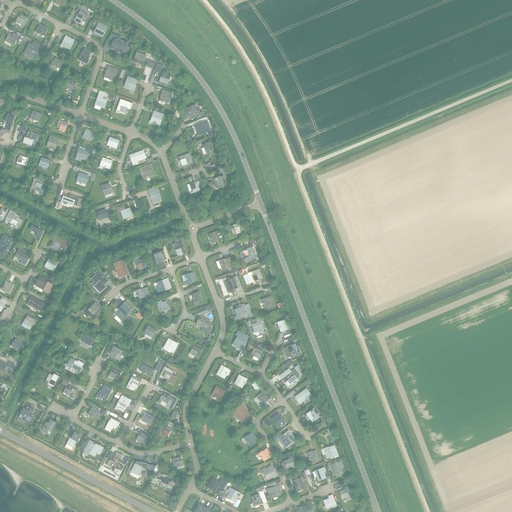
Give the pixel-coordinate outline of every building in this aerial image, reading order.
[(80,23),(81,21),(82,20),(84,22),(88,15),(80,10),(79,13),(78,13),(74,20),(80,23)] [(24,25),(28,18),(20,14),(18,17),(18,16),(15,21),(21,24),(24,25)] [(103,36),(108,26),(99,22),(94,32),(99,35),(100,35),(103,36)] [(39,27),(38,27),(35,32),(41,35),(41,34),(44,36),(48,29),(40,24),(39,27)] [(8,36),(5,41),(11,44),(11,43),(14,45),(19,36),(13,33),(12,35),(10,33),(8,36)] [(111,33),(108,39),(113,41),(111,48),(115,50),(120,52),(120,53),(121,53),(121,52),(125,53),(128,42),(120,40),(121,36),(111,33)] [(70,49),(75,40),(66,35),(61,45),(67,48),(70,49)] [(36,51),(37,48),(29,44),(25,51),(28,52),(28,53),(34,56),(36,51)] [(90,53),(86,51),(87,49),(84,48),(82,52),(78,59),(81,61),(86,64),(89,60),(88,59),(90,56),(89,56),(90,53)] [(137,52),(133,61),(136,62),(136,63),(142,65),(144,60),(143,60),(145,55),(137,52)] [(54,60),(53,60),(51,64),(57,68),(57,67),(60,68),(63,62),(55,57),(54,60)] [(157,63),(155,69),(161,72),(163,66),(157,63)] [(110,81),(111,79),(111,78),(114,79),(116,72),(108,69),(107,72),(106,72),(104,79),(110,81)] [(161,76),(159,81),(159,80),(163,82),(164,82),(165,82),(165,83),(168,84),(171,76),(167,75),(168,73),(163,71),(161,76)] [(133,91),(137,79),(128,76),(124,87),(127,88),(127,89),(133,91)] [(75,86),(74,86),(76,83),(68,79),(64,86),(67,87),(67,88),(72,91),(75,86)] [(169,103),(172,93),(163,89),(159,100),(165,102),(169,103)] [(107,100),(103,98),(104,96),(99,94),(98,97),(97,100),(95,105),(94,106),(97,107),(98,106),(101,107),(101,106),(104,107),(107,100)] [(119,102),(117,109),(120,110),(120,111),(126,113),(127,108),(130,109),(132,103),(120,99),(119,102)] [(195,105),(187,108),(188,111),(190,117),(195,115),(200,113),(199,109),(196,110),(195,105)] [(35,120),(36,120),(39,121),(41,113),(33,110),(32,113),(31,113),(29,118),(35,120)] [(160,124),(164,114),(154,110),(150,121),(156,124),(156,123),(160,124)] [(14,119),(15,116),(8,114),(7,116),(5,121),(8,122),(5,130),(10,131),(14,119)] [(56,127),(59,128),(59,129),(65,131),(67,126),(66,126),(68,122),(59,119),(56,127)] [(199,131),(201,134),(212,130),(208,122),(202,124),(201,123),(194,126),(197,132),(199,131)] [(85,132),(83,137),(89,139),(89,138),(92,140),(95,132),(87,129),(85,132)] [(39,135),(34,133),(28,131),(26,137),(25,137),(23,143),(27,144),(27,142),(32,144),(32,145),(32,144),(35,145),(39,135)] [(107,145),(110,146),(116,148),(118,143),(117,143),(119,140),(110,137),(107,145)] [(46,146),(49,147),(49,148),(56,150),(57,145),(58,142),(49,139),(46,146)] [(203,144),(204,147),(206,153),(211,152),(211,151),(214,150),(211,141),(203,144)] [(86,147),(84,151),(88,152),(88,153),(95,156),(97,151),(86,147)] [(78,152),(76,157),(82,159),(85,160),(88,152),(84,151),(79,149),(78,152)] [(143,159),(146,157),(143,150),(132,154),(133,157),(130,158),(133,165),(138,164),(137,161),(143,159)] [(182,166),(189,163),(192,162),(189,153),(179,157),(181,160),(180,160),(182,166)] [(19,158),(18,158),(17,163),(23,165),(26,166),(28,158),(20,155),(19,158)] [(111,161),(103,157),(103,156),(101,155),(99,159),(102,160),(99,168),(102,169),(103,166),(109,169),(111,164),(110,163),(111,161)] [(39,165),(42,166),(41,166),(48,169),(50,164),(49,163),(50,160),(41,157),(39,165)] [(147,166),(148,168),(141,170),(142,174),(143,179),(150,176),(149,176),(152,175),(150,168),(152,167),(151,164),(147,166)] [(79,176),(78,176),(77,181),(83,183),(83,182),(86,184),(89,176),(80,173),(79,176)] [(216,188),(219,187),(227,184),(223,175),(220,177),(220,176),(213,178),(216,188)] [(32,185),(31,188),(40,191),(41,189),(42,184),(43,181),(34,178),(32,185)] [(200,190),(199,186),(201,185),(200,180),(194,183),(194,182),(189,184),(191,190),(192,189),(193,192),(200,190)] [(104,195),(107,194),(113,192),(112,187),(111,187),(109,182),(101,186),(101,187),(104,195)] [(162,200),(161,198),(158,190),(150,193),(151,196),(150,197),(153,204),(162,200)] [(67,203),(67,202),(73,205),(73,204),(80,207),(83,199),(71,195),(69,198),(63,195),(62,200),(64,201),(64,202),(64,203),(65,203),(66,203),(67,203)] [(124,205),(117,207),(118,212),(121,211),(123,219),(126,217),(126,218),(133,216),(131,211),(130,211),(129,208),(125,209),(124,205)] [(99,220),(102,219),(109,217),(107,212),(106,212),(105,209),(96,212),(99,220)] [(20,216),(19,216),(16,214),(16,213),(11,210),(5,220),(10,222),(10,223),(16,226),(19,227),(22,220),(19,218),(20,216)] [(246,230),(244,230),(241,222),(233,225),(235,228),(234,228),(236,234),(241,232),(242,231),(243,234),(247,232),(246,230)] [(29,229),(37,233),(35,236),(39,238),(43,231),(32,225),(29,229)] [(217,241),(217,240),(220,239),(220,238),(219,236),(217,231),(209,234),(211,237),(210,237),(212,243),(217,241)] [(61,250),(64,251),(68,244),(71,246),(72,244),(56,236),(51,245),(61,250)] [(251,246),(256,244),(258,243),(256,236),(248,239),(251,246)] [(0,254),(0,255),(3,257),(12,240),(8,237),(6,241),(2,238),(1,241),(0,241),(0,251),(1,252),(0,254)] [(186,252),(183,243),(180,237),(174,239),(175,243),(173,243),(178,256),(183,254),(183,253),(186,252)] [(243,252),(240,253),(242,259),(245,258),(246,258),(247,261),(254,258),(251,250),(253,249),(252,247),(248,248),(249,250),(248,251),(248,250),(243,252)] [(29,258),(25,256),(27,252),(19,248),(15,256),(22,260),(21,263),(25,265),(29,258)] [(163,250),(153,254),(157,263),(164,261),(163,260),(167,259),(163,250)] [(223,269),(230,267),(231,268),(234,267),(231,257),(224,259),(219,260),(221,266),(222,266),(223,269)] [(143,268),(146,267),(143,258),(136,261),(137,264),(136,264),(138,270),(143,268)] [(50,259),(48,262),(47,261),(45,266),(51,269),(54,270),(57,263),(50,259)] [(128,273),(127,268),(123,259),(113,263),(119,277),(124,276),(123,275),(128,273)] [(106,282),(101,277),(103,275),(98,269),(95,272),(96,274),(91,279),(96,284),(94,286),(100,292),(106,287),(104,285),(106,282)] [(259,279),(262,278),(259,269),(251,272),(252,275),(254,281),(259,279)] [(186,284),(188,283),(196,281),(193,272),(189,273),(182,275),(186,284)] [(238,275),(234,277),(234,278),(224,282),(227,291),(235,288),(241,285),(238,275)] [(53,284),(48,282),(49,279),(46,277),(45,280),(40,277),(38,280),(35,285),(41,288),(43,290),(47,292),(49,289),(50,289),(53,284)] [(169,283),(168,279),(162,281),(157,282),(157,283),(158,282),(159,286),(158,287),(156,289),(158,292),(171,288),(169,283)] [(14,284),(7,281),(2,289),(9,293),(14,284)] [(140,289),(135,290),(137,296),(138,296),(139,299),(146,297),(148,300),(151,299),(147,287),(144,288),(143,288),(140,289)] [(198,305),(197,302),(203,300),(200,292),(197,293),(196,292),(191,294),(194,300),(192,301),(194,306),(198,305)] [(44,303),(36,299),(31,296),(27,303),(40,311),(44,303)] [(261,300),(264,306),(265,309),(275,305),(272,296),(269,297),(266,298),(261,300)] [(157,301),(158,304),(157,304),(160,311),(163,310),(163,311),(169,308),(168,304),(167,304),(166,301),(162,302),(162,300),(157,301)] [(102,309),(100,306),(96,302),(92,306),(90,308),(87,305),(81,311),(84,314),(87,316),(89,314),(91,316),(93,314),(95,316),(102,309)] [(128,307),(129,305),(125,302),(122,306),(121,305),(118,309),(120,311),(116,315),(125,324),(130,320),(125,315),(131,310),(128,307)] [(252,313),(248,315),(244,304),(236,306),(236,307),(237,309),(234,310),(235,310),(235,311),(235,312),(236,312),(237,315),(234,316),(235,320),(248,315),(249,318),(253,316),(252,313)] [(30,330),(31,326),(35,319),(27,315),(26,318),(25,318),(21,325),(30,330)] [(199,319),(196,323),(204,327),(207,328),(210,321),(201,316),(199,319)] [(264,329),(262,324),(260,317),(256,319),(257,323),(252,325),(255,332),(256,336),(259,334),(258,331),(264,329)] [(278,322),(279,326),(281,332),(286,330),(287,333),(290,331),(289,328),(288,328),(285,320),(278,322)] [(144,332),(147,334),(146,334),(152,338),(155,333),(154,333),(156,330),(148,325),(144,332)] [(242,349),(245,343),(244,342),(246,340),(248,337),(243,335),(244,334),(238,331),(236,334),(238,335),(234,342),(237,344),(236,346),(242,349)] [(81,341),(84,342),(84,343),(90,346),(92,341),(93,338),(85,334),(81,341)] [(15,338),(14,341),(13,341),(10,345),(16,348),(17,348),(19,349),(23,343),(15,338)] [(174,351),(176,347),(178,344),(169,339),(164,348),(171,352),(172,349),(174,351)] [(297,357),(297,355),(301,354),(300,352),(298,353),(295,344),(292,345),(291,345),(284,347),(287,356),(291,355),(292,358),(297,357)] [(194,346),(192,349),(192,348),(189,353),(195,356),(198,357),(202,350),(194,346)] [(122,355),(122,354),(123,351),(114,347),(110,355),(115,357),(114,358),(119,360),(122,355)] [(250,354),(254,355),(253,356),(259,359),(261,354),(262,351),(254,347),(250,354)] [(77,371),(76,372),(79,374),(82,367),(81,367),(83,363),(84,363),(78,360),(77,361),(70,357),(66,365),(71,367),(71,368),(77,371)] [(161,358),(155,370),(159,372),(165,361),(161,358)] [(0,369),(3,371),(6,366),(12,369),(15,364),(10,362),(8,365),(5,363),(0,360),(0,369)] [(290,360),(283,365),(285,368),(293,363),(290,360)] [(154,370),(142,364),(139,370),(150,376),(154,370)] [(300,377),(299,376),(300,375),(303,373),(298,365),(295,368),(292,371),(289,368),(279,376),(287,386),(290,384),(291,386),(298,380),(297,379),(300,377)] [(224,367),(224,368),(221,366),(217,374),(224,378),(225,375),(226,375),(229,370),(224,367)] [(111,371),(108,376),(114,379),(114,378),(117,380),(121,373),(113,368),(111,371)] [(163,377),(168,379),(167,381),(172,384),(176,377),(166,372),(163,377)] [(45,381),(54,386),(59,375),(53,373),(52,375),(49,373),(45,381)] [(130,386),(130,387),(136,390),(138,385),(139,382),(140,382),(141,380),(135,377),(132,375),(127,385),(130,386)] [(242,376),(242,377),(239,375),(234,383),(242,387),(243,384),(243,385),(247,379),(242,376)] [(62,383),(67,386),(70,380),(65,377),(62,383)] [(259,387),(254,381),(251,384),(256,390),(259,387)] [(100,391),(98,395),(103,398),(102,400),(105,402),(110,392),(112,389),(104,385),(102,388),(101,391),(100,391)] [(214,391),(211,396),(217,399),(217,398),(220,400),(225,390),(217,385),(215,388),(214,391)] [(66,395),(66,394),(71,396),(70,398),(73,399),(78,390),(71,386),(69,389),(65,387),(62,393),(66,395)] [(258,400),(262,405),(266,402),(266,401),(268,399),(269,400),(271,398),(264,388),(261,390),(263,392),(256,397),(258,399),(258,400)] [(311,394),(306,388),(294,397),(300,404),(309,397),(310,398),(312,396),(311,395),(311,394)] [(162,396),(158,403),(160,404),(162,401),(167,404),(165,407),(169,409),(170,409),(171,410),(176,400),(170,397),(170,396),(165,393),(163,396),(162,396)] [(120,398),(114,408),(117,410),(119,407),(125,410),(127,406),(129,407),(132,400),(122,395),(120,398)] [(18,417),(31,424),(35,416),(31,414),(35,407),(27,403),(25,408),(23,408),(18,417)] [(241,422),(245,419),(250,415),(243,406),(241,408),(239,406),(233,411),(237,417),(241,422)] [(91,410),(90,410),(87,414),(93,417),(96,418),(100,411),(92,407),(91,410)] [(319,417),(317,414),(320,412),(316,407),(313,409),(313,410),(311,411),(307,414),(310,419),(311,419),(313,421),(319,417)] [(42,412),(37,420),(40,422),(45,413),(42,412)] [(154,414),(152,416),(146,413),(145,416),(144,416),(141,420),(147,423),(150,424),(153,419),(157,421),(159,416),(154,414)] [(282,417),(278,413),(271,418),(277,427),(280,425),(286,421),(282,417)] [(109,421),(109,420),(106,425),(112,428),(112,427),(115,429),(119,422),(120,420),(112,416),(111,418),(109,421)] [(272,424),(267,418),(263,421),(266,426),(267,425),(268,427),(272,424)] [(48,423),(46,422),(42,430),(50,434),(56,422),(50,419),(48,423)] [(159,431),(161,433),(167,436),(170,432),(169,431),(171,428),(162,424),(159,431)] [(139,435),(136,440),(142,443),(142,442),(145,444),(150,434),(142,430),(139,435)] [(279,438),(278,439),(285,448),(292,443),(291,442),(295,440),(289,432),(288,430),(279,438)] [(72,435),(71,435),(66,444),(73,447),(76,441),(77,442),(81,435),(74,432),(72,435)] [(252,432),(248,435),(247,434),(243,438),(247,443),(248,442),(250,445),(258,439),(252,432)] [(85,453),(86,452),(91,454),(92,453),(96,455),(97,453),(100,455),(104,448),(89,440),(84,450),(85,451),(85,453)] [(328,458),(334,455),(335,457),(338,456),(335,448),(333,449),(332,446),(329,448),(328,447),(324,449),(326,455),(328,458)] [(266,448),(262,451),(258,454),(262,459),(264,461),(270,456),(268,454),(270,452),(266,448)] [(309,462),(311,461),(319,459),(316,450),(312,451),(307,452),(310,459),(308,459),(309,462)] [(109,460),(107,465),(111,467),(111,469),(112,470),(113,472),(115,468),(118,470),(119,470),(119,469),(119,468),(119,467),(119,466),(119,465),(118,465),(118,464),(117,464),(121,457),(122,455),(117,452),(116,454),(112,461),(109,460)] [(174,467),(177,466),(183,465),(182,460),(181,460),(181,456),(172,459),(174,467)] [(286,468),(292,466),(293,468),(296,467),(293,457),(284,461),(286,468)] [(129,466),(128,468),(131,470),(139,475),(143,467),(146,469),(147,463),(136,461),(133,467),(129,466)] [(340,465),(342,464),(341,461),(332,465),(335,474),(343,471),(340,465)] [(162,474),(158,472),(160,469),(158,463),(153,472),(157,474),(156,476),(155,475),(151,482),(155,484),(156,482),(157,483),(158,482),(171,488),(176,479),(165,473),(164,474),(162,473),(162,474)] [(273,475),(274,477),(277,476),(271,465),(266,468),(265,467),(262,469),(267,479),(273,475)] [(314,477),(317,476),(318,480),(326,477),(323,471),(325,471),(324,467),(312,472),(314,477)] [(293,480),(297,490),(305,487),(301,477),(293,480)] [(215,491),(217,487),(223,489),(227,481),(222,478),(220,482),(213,479),(208,487),(215,491)] [(270,499),(273,497),(280,495),(278,489),(280,488),(279,485),(266,489),(270,499)] [(353,498),(351,495),(348,486),(345,487),(346,488),(339,491),(342,498),(347,496),(348,500),(353,498)] [(240,493),(229,487),(228,490),(230,492),(227,497),(234,501),(237,495),(239,496),(240,493)] [(259,494),(251,496),(254,506),(255,506),(258,504),(262,503),(259,494)] [(328,497),(329,498),(323,500),(326,508),(336,504),(332,495),(328,497)] [(313,511),(310,503),(307,504),(308,507),(302,508),(301,506),(297,507),(298,511),(299,511),(302,511),(313,511)]
